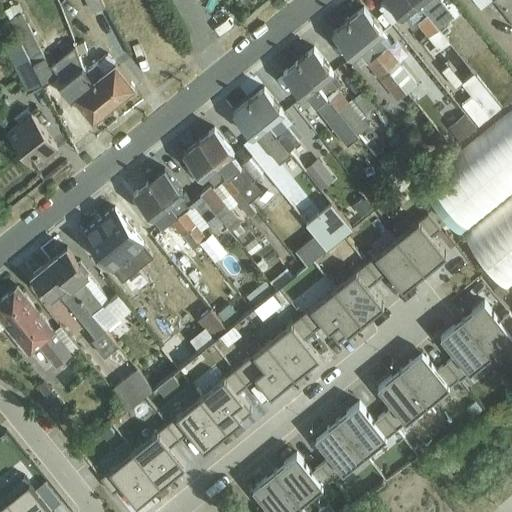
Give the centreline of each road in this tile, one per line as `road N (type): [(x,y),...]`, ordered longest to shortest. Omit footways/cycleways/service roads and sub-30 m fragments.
road 1 (residential): [(0,253),(312,0)]
road 2 (residential): [(174,511),(410,319)]
road 3 (residential): [(0,400),(92,511)]
